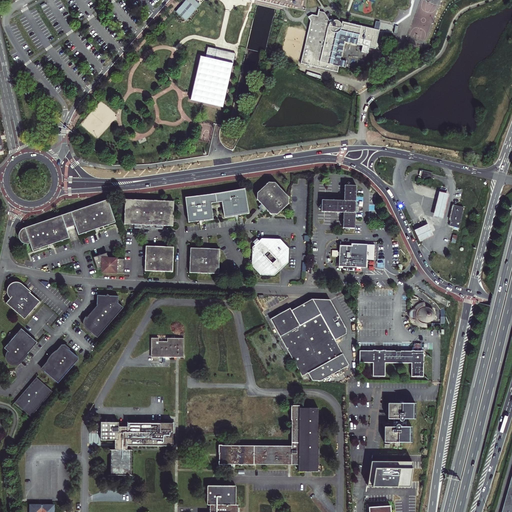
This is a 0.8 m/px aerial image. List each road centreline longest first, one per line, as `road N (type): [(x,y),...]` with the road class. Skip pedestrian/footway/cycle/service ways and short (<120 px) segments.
road 1 (unclassified): [(1,267),(100,283),(305,291)]
road 2 (trunk): [(511,250),(447,511)]
road 3 (trunk): [(458,511),(511,293)]
road 4 (secondary): [(470,292),(431,511)]
road 5 (secondary): [(147,179),(320,154)]
road 6 (secondary): [(372,176),(424,265),(439,282),(470,292)]
